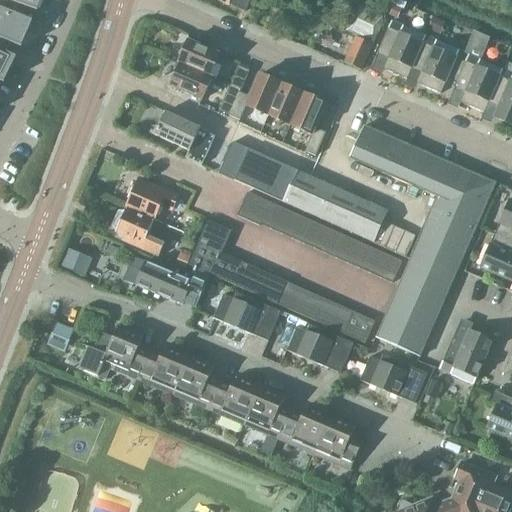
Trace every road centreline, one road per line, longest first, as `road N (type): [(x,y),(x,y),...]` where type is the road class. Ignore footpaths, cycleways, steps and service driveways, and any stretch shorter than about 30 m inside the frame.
road 1 (residential): [(418,443),(374,415),(23,274)]
road 2 (residential): [(511,158),(144,0)]
road 3 (unclassified): [(37,238),(122,0)]
road 4 (residential): [(0,146),(72,0)]
